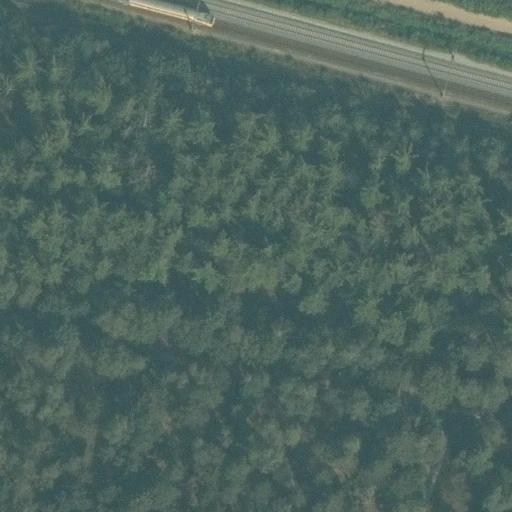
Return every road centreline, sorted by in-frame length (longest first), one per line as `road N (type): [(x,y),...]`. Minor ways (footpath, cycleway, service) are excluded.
road 1 (track): [(0,8),(511,144)]
road 2 (track): [(459,409),(0,324)]
